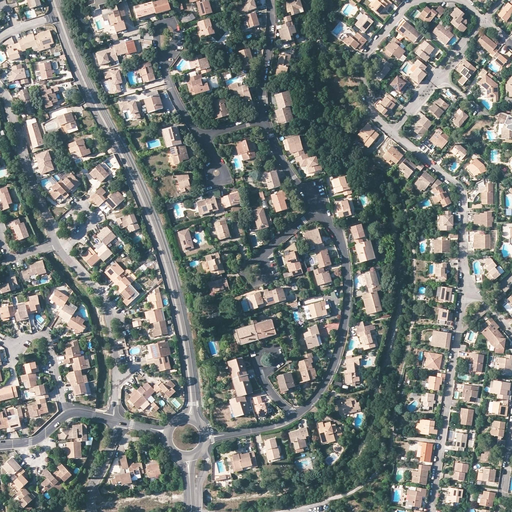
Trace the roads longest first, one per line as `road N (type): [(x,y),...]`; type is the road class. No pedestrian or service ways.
road 1 (secondary): [(201,424),(161,243),(56,0)]
road 2 (secondary): [(51,0),(166,278),(188,395),(176,420)]
road 3 (residential): [(294,416),(327,379),(344,326),(342,246),(316,209)]
road 4 (residential): [(458,326),(431,511)]
road 5 (residential): [(112,419),(106,310),(100,292),(61,253)]
road 6 (residential): [(391,133),(462,193),(464,281)]
road 7 (residential): [(422,0),(409,2),(364,59),(368,102),(391,133)]
road 8 (residential): [(50,228),(0,89)]
road 9 (residential): [(391,133),(486,21)]
road 10 (residential): [(11,357),(20,338),(48,337),(66,414)]
